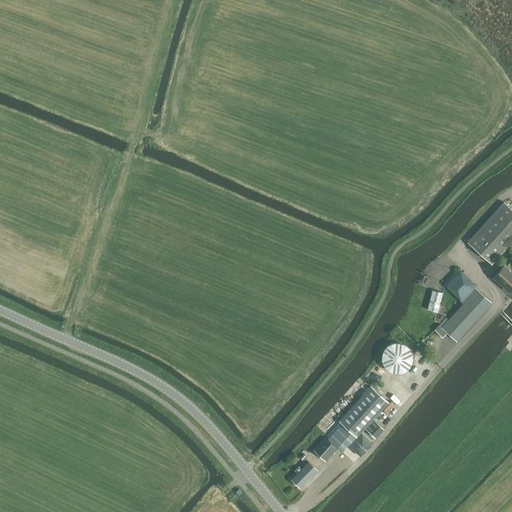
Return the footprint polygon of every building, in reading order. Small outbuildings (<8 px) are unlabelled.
[(492,264),(511,242),(511,208),(504,202),(468,242),(492,264)] [(511,289),(511,269),(503,261),(489,276),(508,293),(511,289)] [(457,341),(492,302),(475,287),(462,302),(464,303),(442,328),(439,325),(435,330),(443,337),(447,332),(457,341)] [(443,293),(433,290),(428,309),(437,312),(443,293)] [(413,370),(411,343),(383,344),(385,372),(413,370)] [(373,419),(389,402),(371,386),(339,421),(358,437),(365,429),(376,438),(384,429),(373,419)] [(344,451),(355,438),(341,425),(328,440),(326,437),(314,450),(326,461),(339,446),(344,451)] [(360,456),(372,445),(362,434),(350,446),(360,456)] [(303,460),(307,456),(302,451),(298,455),(303,460)] [(309,479),(318,470),(309,462),(302,469),(299,466),(295,470),(296,471),(298,473),(292,479),(300,487),(308,478),(309,479)]
